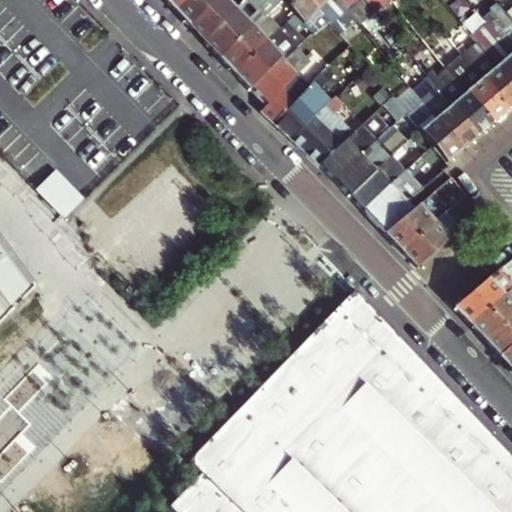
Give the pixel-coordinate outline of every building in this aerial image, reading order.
[(166,0),(176,10),(186,0),(166,0)] [(186,0),(176,10),(193,27),(221,0),(186,0)] [(210,46),(259,0),(249,0),(248,0),(237,10),(227,0),(221,0),(193,27),(210,46)] [(259,0),(210,46),(215,50),(219,55),(274,0),(259,0)] [(276,0),(274,0),(219,55),(223,59),(280,4),(276,0)] [(276,0),(280,4),(288,12),(294,18),(303,27),(315,39),(331,26),(333,25),(320,11),(309,0),(276,0)] [(336,0),(309,0),(320,11),(333,25),(336,23),(341,18),(348,12),(340,4),(336,0)] [(344,0),(340,4),(348,12),(363,0),(344,0)] [(503,41),(511,51),(511,27),(508,31),(485,3),(477,10),(503,41)] [(236,73),(280,32),(274,25),(288,12),(280,4),(223,59),(236,73)] [(294,18),(280,32),(236,73),(251,88),(293,52),(285,43),(303,27),(294,18)] [(337,33),(331,26),(315,39),(321,47),(337,33)] [(511,82),(511,51),(503,41),(488,53),(490,56),(511,82)] [(274,123),(307,90),(296,78),(312,64),(297,48),(293,52),(251,88),(267,105),(261,111),(274,123)] [(511,106),(511,82),(490,56),(481,64),(468,49),(462,54),(508,110),(511,106)] [(493,123),(508,110),(462,54),(447,67),(493,123)] [(493,123),(447,67),(432,80),(479,135),(493,123)] [(325,71),(307,90),(274,123),(292,141),(325,108),(313,96),(331,78),(325,71)] [(413,89),(425,103),(463,148),(479,135),(432,80),(428,76),(413,89)] [(318,167),(320,165),(350,133),(353,135),(371,117),(373,115),(366,109),(347,128),(336,117),(346,106),(337,96),(325,108),(292,141),(318,167)] [(384,104),(398,120),(405,113),(391,98),(384,104)] [(463,148),(425,103),(408,118),(418,130),(428,141),(433,147),(446,163),(463,148)] [(371,117),(353,135),(350,133),(320,165),(334,180),(385,132),(371,117)] [(389,129),(385,132),(334,180),(348,195),(400,146),(403,144),(389,129)] [(410,156),(400,146),(348,195),(364,211),(416,162),(423,156),(433,147),(428,141),(410,156)] [(439,174),(449,166),(446,163),(433,147),(423,156),(439,174)] [(384,233),(413,209),(407,201),(432,181),(416,162),(364,211),(384,233)] [(64,218),(86,197),(58,167),(36,188),(64,218)] [(401,251),(434,223),(430,219),(447,205),(435,191),(413,209),(384,233),(401,251)] [(434,223),(401,251),(416,267),(462,229),(448,212),(434,223)] [(0,323),(32,291),(0,247),(0,323)] [(455,308),(470,324),(504,297),(511,289),(511,270),(507,274),(503,269),(455,308)] [(511,511),(511,455),(357,292),(189,465),(206,481),(175,511),(511,511)] [(485,340),(511,317),(511,300),(509,303),(504,297),(470,324),(485,340)] [(501,357),(511,347),(511,317),(485,340),(501,357)] [(511,369),(511,347),(501,357),(511,369)]
